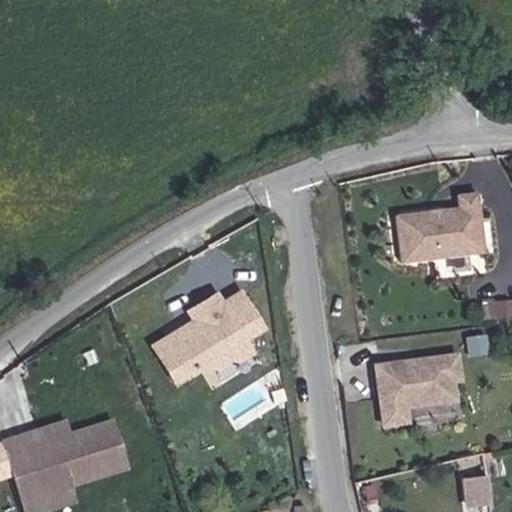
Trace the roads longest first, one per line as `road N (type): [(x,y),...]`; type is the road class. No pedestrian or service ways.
road 1 (residential): [(261,193),(293,289),(329,511)]
road 2 (unclassified): [(0,351),(182,228),(261,193)]
road 3 (unclassified): [(261,193),(461,135)]
road 4 (unclassified): [(419,0),(461,135)]
